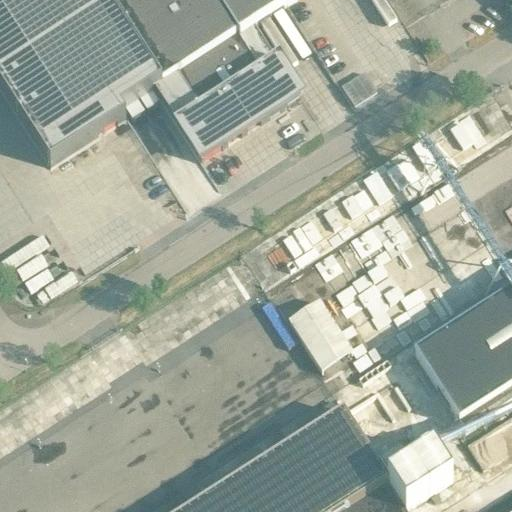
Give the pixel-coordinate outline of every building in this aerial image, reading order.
[(301,100),(255,28),(297,0),(0,0),(0,91),(50,169),(126,121),(122,113),(154,92),(200,164),(301,100)] [(393,246),(341,280),(367,319),(419,285),(393,246)] [(21,284),(31,297),(48,284),(39,271),(21,284)] [(511,294),(415,357),(464,434),(511,404),(511,294)] [(314,295),(281,317),(319,372),(352,349),(314,295)] [(406,511),(452,483),(434,454),(410,469),(402,456),(378,471),(343,415),(191,511),(406,511)]
